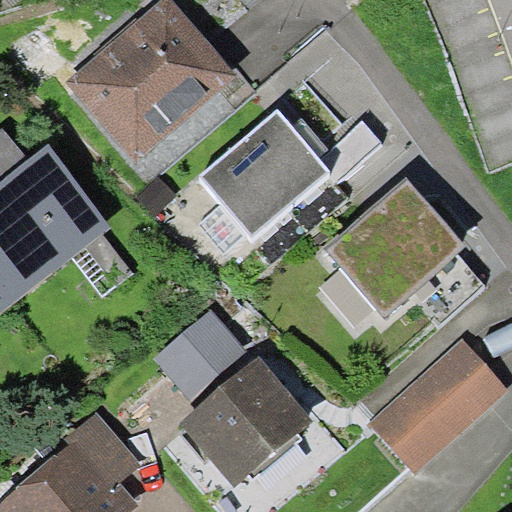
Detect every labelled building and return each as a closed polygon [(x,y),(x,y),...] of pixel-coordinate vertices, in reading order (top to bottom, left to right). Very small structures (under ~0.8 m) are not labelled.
[(237,75),(171,0),(162,0),(66,83),(136,163),(237,75)] [(291,126),(277,109),(197,177),(221,205),(247,234),(251,240),(329,174),(330,172),(320,160),(316,156),(304,141),(291,126)] [(302,117),(291,126),(304,141),(316,156),(327,148),(302,117)] [(362,121),(320,160),(330,172),(329,174),(336,181),(381,141),(362,121)] [(0,312),(112,227),(49,145),(29,161),(4,128),(0,131),(0,312)] [(175,195),(158,176),(135,196),(153,215),(175,195)] [(437,212),(406,177),(323,247),(341,268),(376,308),(383,317),(466,246),(437,212)] [(247,234),(221,205),(199,225),(225,253),(247,234)] [(376,308),(341,268),(320,287),(355,326),(376,308)] [(254,360),(211,310),(154,357),(197,408),(254,360)] [(509,389),(463,338),(369,424),(415,475),(509,389)] [(285,386),(259,356),(254,360),(197,408),(179,422),(234,488),(314,421),(285,386)] [(140,465),(97,411),(65,437),(70,443),(109,491),(119,482),(140,465)] [(18,489),(0,504),(0,511),(131,511),(139,506),(119,482),(109,491),(70,443),(17,487),(18,489)]
